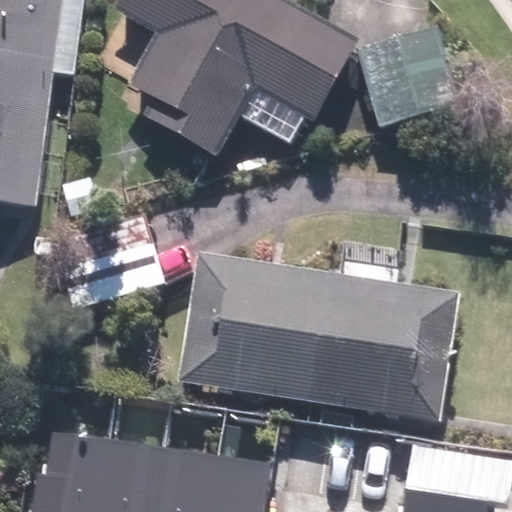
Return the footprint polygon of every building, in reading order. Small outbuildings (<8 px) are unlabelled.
[(0,0),(0,198),(47,205),(74,0),(0,0)] [(369,40),(296,0),(127,0),(124,7),(164,29),(126,98),(224,152),(262,83),(325,118),(369,40)] [(367,49),(388,124),(463,103),(443,28),(409,38),(367,49)] [(149,213),(63,244),(87,311),(173,280),(149,213)] [(208,250),(188,378),(449,417),(468,288),(208,250)] [(87,511),(96,464),(32,454),(22,511),(87,511)] [(157,511),(163,471),(96,464),(87,511),(157,511)] [(497,511),(502,482),(397,467),(390,511),(497,511)] [(209,511),(214,478),(163,471),(157,511),(209,511)] [(258,511),(262,485),(214,478),(209,511),(258,511)]
